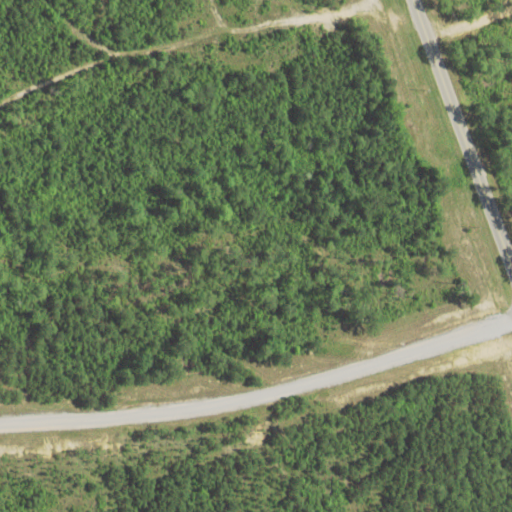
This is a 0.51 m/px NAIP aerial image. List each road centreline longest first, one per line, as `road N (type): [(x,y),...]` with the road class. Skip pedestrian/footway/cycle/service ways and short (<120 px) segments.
road 1 (track): [(0,96),(325,21),(426,32),(511,1)]
road 2 (residential): [(0,426),(125,418),(252,397),(511,320)]
road 3 (residential): [(511,269),(414,0)]
